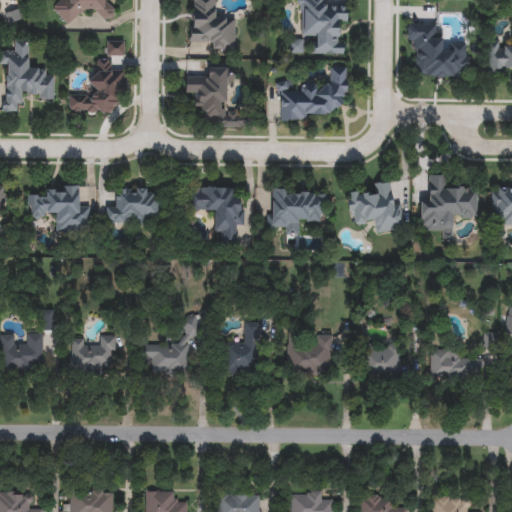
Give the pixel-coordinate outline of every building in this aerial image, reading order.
[(106,0),(106,15),(73,14),(73,24),(62,23),(62,14),(56,14),(56,0),(106,0)] [(189,41),(189,0),(213,0),(213,17),(234,18),(234,50),(211,50),(211,41),(189,41)] [(344,55),(312,55),(312,36),(297,36),(297,0),(324,0),(324,5),(346,5),(346,23),(336,23),(336,43),(344,43),(344,55)] [(467,78),(416,79),(416,43),(406,43),(406,23),(436,23),(436,44),(467,44),(467,78)] [(511,71),(486,71),(486,41),(499,41),(499,47),(510,47),(510,27),(511,27),(511,71)] [(20,112),(5,113),(4,65),(0,65),(0,53),(9,53),(9,43),(28,43),(28,69),(43,69),(43,77),(52,77),(53,97),(20,97),(20,112)] [(69,113),(68,95),(93,95),(93,60),(109,60),(109,72),(123,72),(123,95),(114,95),(114,113),(69,113)] [(239,129),(202,127),(203,109),(193,109),(194,93),(184,93),(185,77),(206,78),(206,67),(227,68),(225,111),(240,112),(239,129)] [(279,122),(277,84),(285,83),(286,91),(300,91),(300,87),(327,85),(326,69),(344,68),(346,112),(305,113),(305,121),(279,122)] [(477,188),(476,220),(453,220),(452,242),(441,241),(441,231),(418,230),(419,197),(428,197),(429,175),(442,176),(441,187),(477,188)] [(375,233),(374,226),(356,227),(356,218),(348,218),(346,194),(373,193),(372,184),(395,183),(398,232),(375,233)] [(78,187),(79,207),(88,207),(88,232),(56,232),(56,217),(29,218),(29,197),(49,197),(49,187),(78,187)] [(242,227),(233,227),(234,245),(222,245),(222,234),(213,234),(213,211),(189,211),(189,188),(233,187),(233,199),(242,199),(242,227)] [(106,207),(115,207),(115,189),(160,190),(159,225),(105,223),(106,207)] [(324,193),(322,224),(298,223),(297,235),(266,232),(269,189),(324,193)] [(511,225),(490,225),(491,189),(511,189),(511,225)] [(189,335),(188,375),(150,374),(150,363),(140,363),(140,346),(181,346),(182,318),(200,318),(200,336),(189,335)] [(256,375),(222,373),(223,343),(243,344),(244,323),(258,324),(256,375)] [(0,335),(13,335),(13,344),(24,344),(25,333),(42,334),(42,373),(0,373),(0,335)] [(332,336),(332,375),(287,375),(287,347),(313,347),(313,336),(332,336)] [(114,337),(114,372),(71,372),(71,339),(83,339),(83,346),(99,346),(99,337),(114,337)] [(364,349),(399,349),(399,377),(364,377),(364,349)] [(481,379),(430,380),(430,351),(458,351),(459,360),(481,360),(481,379)] [(145,511),(145,492),(174,492),(174,502),(186,502),(186,511),(145,511)] [(321,493),(320,501),(332,502),(331,511),(289,511),(290,492),(321,493)] [(42,511),(0,511),(0,494),(31,494),(31,511),(42,511)] [(358,511),(358,496),(389,496),(389,509),(405,509),(405,511),(358,511)] [(430,511),(430,500),(467,499),(467,511),(430,511)]
